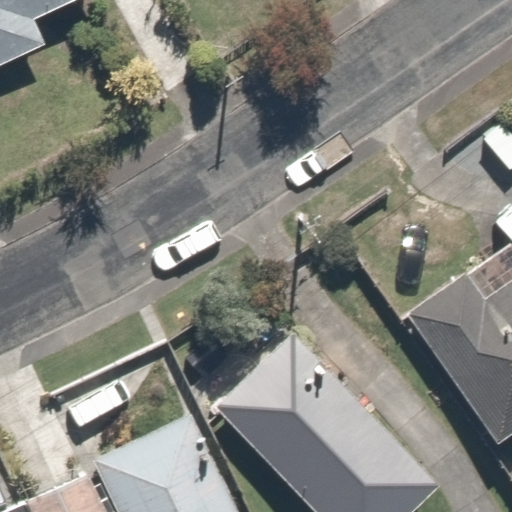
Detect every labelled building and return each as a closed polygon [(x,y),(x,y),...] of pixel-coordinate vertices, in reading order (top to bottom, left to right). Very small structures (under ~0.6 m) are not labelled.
[(59,0),(0,0),(0,57),(47,35),(36,11),(59,0)] [(511,231),(409,305),(505,437),(511,431),(511,231)] [(289,324),(213,402),(325,511),(409,511),(444,476),(289,324)] [(244,511),(193,407),(99,452),(128,511),(244,511)] [(111,511),(91,468),(10,506),(11,509),(2,511),(111,511)]
